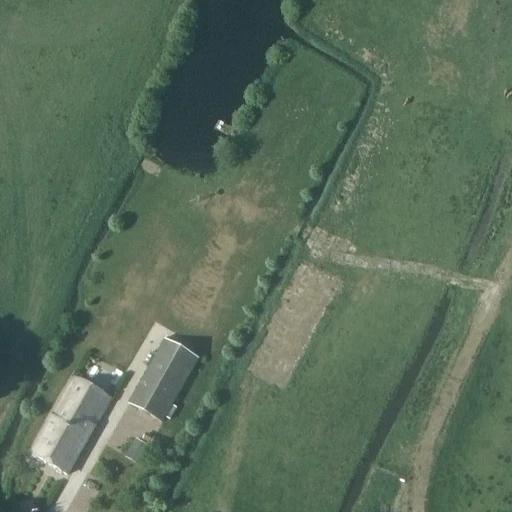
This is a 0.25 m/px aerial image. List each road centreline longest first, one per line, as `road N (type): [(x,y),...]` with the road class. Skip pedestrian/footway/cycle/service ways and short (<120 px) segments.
road 1 (track): [(230,511),(245,385),(310,262),(471,285),(511,281)]
road 2 (track): [(416,511),(442,404),(511,261)]
